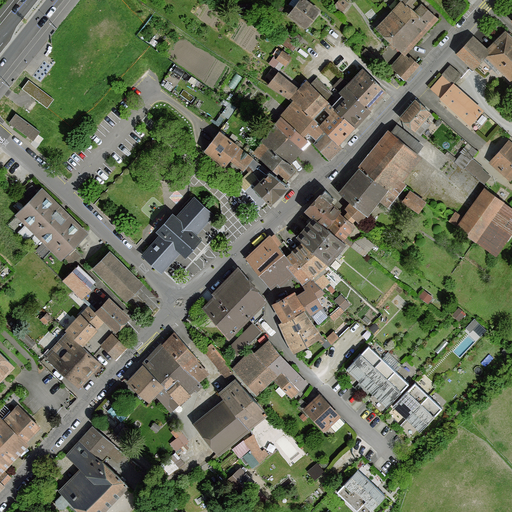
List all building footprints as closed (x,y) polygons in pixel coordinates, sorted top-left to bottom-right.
[(318,11),(304,0),(302,0),(291,15),(306,26),(318,11)] [(414,0),(401,0),(402,1),(393,12),(377,29),(403,53),(427,25),(431,28),(438,19),(423,5),(416,13),(413,10),(416,7),(412,3),(414,0)] [(303,38),(293,30),(289,35),(299,43),(303,38)] [(511,38),(508,34),(497,45),(511,58),(511,38)] [(298,45),(285,36),(282,42),(294,50),(298,45)] [(474,69),(487,55),(489,53),(473,37),(458,53),(471,66),(474,69)] [(489,53),(487,55),(511,79),(511,58),(497,45),(489,53)] [(290,57),(283,52),(278,58),(285,63),(290,57)] [(397,73),(410,58),(403,53),(391,67),(397,73)] [(419,66),(410,58),(397,73),(406,81),(419,66)] [(443,76),(452,83),(461,74),(452,66),(443,76)] [(272,80),(277,75),(271,70),(267,76),(272,80)] [(365,70),(347,88),(369,109),(386,91),(365,70)] [(269,85),(289,98),(290,97),(297,89),(278,73),(277,75),(272,80),(269,85)] [(450,89),(454,85),(452,83),(443,76),(440,79),(450,89)] [(317,79),(311,84),(328,100),(333,95),(317,79)] [(450,89),(440,79),(431,89),(442,99),(450,89)] [(30,81),(24,89),(48,107),(54,100),(30,81)] [(337,89),(342,93),(347,88),(342,83),(337,89)] [(325,109),(330,103),(328,100),(311,84),(303,93),(296,102),(306,111),(315,119),(325,109)] [(454,85),(450,89),(442,99),(470,124),(483,111),(454,85)] [(348,99),(338,111),(353,126),(369,109),(347,88),(342,93),(348,99)] [(303,93),(297,89),(290,97),(296,102),(303,93)] [(430,112),(417,100),(401,118),(415,130),(421,123),(426,117),(430,112)] [(61,111),(73,121),(82,111),(70,101),(61,111)] [(296,102),(288,111),(300,121),(306,111),(296,102)] [(332,116),(322,126),(326,130),(338,143),(353,126),(338,111),(330,103),(325,109),(332,116)] [(325,109),(315,119),(322,126),(332,116),(325,109)] [(288,111),(282,118),(303,137),(309,130),(300,121),(288,111)] [(315,119),(306,111),(300,121),(309,130),(318,139),(326,130),(322,126),(315,119)] [(16,114),(10,122),(34,141),(40,132),(16,114)] [(430,121),(426,117),(421,123),(426,127),(430,121)] [(279,118),(274,123),(277,125),(300,146),(307,140),(303,137),(282,118),(281,120),(279,118)] [(262,140),(277,125),(274,123),(270,119),(257,134),(262,140)] [(420,134),(426,127),(421,123),(415,130),(420,134)] [(261,141),(263,142),(286,161),(292,153),(295,156),(302,148),(300,146),(277,125),(262,140),(261,141)] [(338,143),(326,130),(318,139),(314,143),(329,159),(342,146),(338,143)] [(383,142),(409,164),(419,151),(393,130),(383,142)] [(248,163),(253,158),(220,132),(205,151),(226,167),(233,157),(245,166),(248,163)] [(263,142),(255,152),(273,168),(274,167),(289,180),(297,171),(286,161),(263,142)] [(409,164),(383,142),(340,193),(352,203),(367,215),(379,199),(388,206),(403,186),(396,180),(409,164)] [(511,178),(511,147),(507,144),(492,161),(511,179),(511,178)] [(465,168),(471,161),(478,152),(472,147),(469,150),(465,147),(454,161),(464,169),(465,168)] [(261,164),(253,158),(248,163),(254,170),(257,167),(261,164)] [(471,161),(465,168),(476,177),(482,170),(471,161)] [(257,167),(267,178),(272,173),(261,164),(257,167)] [(289,186),(272,173),(267,178),(262,183),(256,188),(268,201),(271,203),(289,186)] [(256,188),(262,183),(258,179),(253,184),(256,188)] [(261,208),(268,201),(256,188),(253,184),(245,192),(261,208)] [(511,231),(511,209),(483,188),(456,224),(496,254),(511,231)] [(51,198),(42,190),(26,206),(18,214),(27,224),(51,198)] [(328,227),(338,215),(340,212),(330,203),(334,198),(326,190),(307,211),(315,217),(328,227)] [(426,203),(411,192),(404,201),(419,211),(426,203)] [(60,207),(51,198),(27,224),(35,232),(60,207)] [(212,215),(195,200),(177,220),(173,217),(160,231),(164,234),(152,247),(145,255),(162,270),(181,250),(186,254),(199,240),(193,236),(212,215)] [(367,215),(352,203),(346,208),(349,212),(355,219),(359,222),(367,215)] [(69,216),(60,207),(35,232),(44,240),(69,216)] [(349,212),(343,219),(350,225),(355,219),(349,212)] [(343,219),(338,215),(328,227),(343,240),(346,236),(353,227),(350,225),(343,219)] [(77,225),(69,216),(44,240),(53,249),(77,225)] [(346,243),(343,240),(328,227),(315,217),(297,238),(305,244),(326,263),(328,264),(346,243)] [(86,233),(77,225),(53,249),(62,258),(64,257),(73,247),(86,233)] [(260,273),(284,253),(271,236),(247,259),(260,273)] [(354,243),(346,236),(343,240),(346,243),(351,246),(354,243)] [(326,263),(305,244),(293,254),(312,276),(314,274),(326,263)] [(73,247),(64,257),(72,265),(81,256),(73,247)] [(295,271),(288,259),(284,253),(260,273),(270,286),(277,281),(279,284),(295,271)] [(141,285),(110,254),(96,268),(127,299),(141,285)] [(312,276),(293,254),(288,259),(295,271),(304,284),(313,278),(312,276)] [(75,293),(83,300),(96,286),(94,283),(97,281),(79,264),(75,268),(63,280),(75,293)] [(240,326),(249,317),(263,303),(266,299),(241,270),(215,296),(240,326)] [(314,274),(312,276),(313,278),(321,288),(323,290),(331,283),(322,274),(317,278),(314,274)] [(321,288),(313,278),(304,284),(309,292),(312,296),(321,288)] [(312,296),(309,292),(300,298),(314,319),(318,315),(315,310),(319,307),(312,296)] [(295,316),(304,312),(305,311),(294,294),(284,299),(295,316)] [(341,294),(334,300),(339,304),(344,310),(350,304),(341,294)] [(240,326),(215,296),(206,306),(231,336),(240,326)] [(128,317),(110,299),(96,313),(105,321),(115,330),(128,317)] [(295,316),(284,299),(275,304),(278,310),(285,321),(295,316)] [(323,312),(318,315),(314,319),(318,324),(337,306),(333,302),(323,312)] [(263,303),(249,317),(255,324),(265,315),(266,305),(263,303)] [(344,310),(340,306),(330,315),(334,320),(344,310)] [(105,321),(96,313),(90,307),(67,330),(69,332),(82,345),(105,321)] [(315,327),(304,312),(295,316),(285,321),(281,323),(290,343),(292,342),(297,351),(319,338),(322,336),(315,327)] [(51,318),(47,314),(41,320),(45,323),(51,318)] [(374,322),(369,328),(374,333),(379,327),(374,322)] [(263,332),(255,324),(242,337),(248,344),(249,345),(263,332)] [(101,363),(68,333),(46,357),(79,387),(101,363)] [(175,333),(164,345),(181,362),(185,367),(196,357),(175,333)] [(332,344),(339,337),(334,333),(327,339),(332,344)] [(114,335),(103,346),(116,359),(127,348),(114,335)] [(248,344),(242,337),(234,345),(239,351),(248,344)] [(212,344),(204,350),(215,362),(223,357),(212,344)] [(281,370),(288,364),(278,351),(272,344),(256,356),(273,376),(274,377),(281,370)] [(164,345),(158,351),(174,369),(181,362),(164,345)] [(362,381),(383,358),(369,346),(348,368),(362,381)] [(507,346),(502,351),(505,355),(510,350),(507,346)] [(158,351),(145,365),(163,384),(170,376),(186,394),(194,387),(197,390),(202,385),(198,381),(185,367),(181,362),(174,369),(158,351)] [(0,379),(14,365),(0,352),(0,379)] [(265,385),(273,376),(256,356),(253,353),(245,362),(265,385)] [(202,363),(196,357),(185,367),(198,381),(207,372),(201,365),(202,363)] [(226,361),(223,357),(215,362),(227,377),(233,372),(226,361)] [(396,371),(383,358),(362,381),(375,393),(396,371)] [(256,393),(265,385),(245,362),(236,371),(256,393)] [(288,364),(281,370),(299,390),(306,383),(288,364)] [(155,393),(163,384),(145,365),(130,381),(142,393),(147,388),(153,395),(155,393)] [(299,390),(281,370),(274,377),(292,396),(299,390)] [(409,383),(396,371),(375,393),(389,406),(409,383)] [(163,384),(155,393),(171,411),(188,396),(186,394),(170,376),(163,384)] [(228,402),(249,427),(267,413),(240,382),(223,397),(228,402)] [(415,383),(395,405),(408,417),(429,395),(415,383)] [(339,415),(321,395),(305,410),(324,430),(329,425),(339,415)] [(429,395),(408,417),(422,431),(443,408),(429,395)] [(307,404),(301,398),(297,405),(301,409),(307,404)] [(219,452),(249,427),(228,402),(198,425),(219,452)] [(9,404),(2,409),(6,415),(13,410),(9,404)] [(18,406),(4,422),(24,442),(39,427),(18,406)] [(346,422),(339,415),(329,425),(336,432),(346,422)] [(4,422),(0,425),(0,445),(11,456),(24,442),(4,422)] [(84,444),(101,459),(107,453),(114,444),(94,429),(82,442),(84,444)] [(183,433),(171,443),(178,451),(189,441),(183,433)] [(260,449),(254,437),(251,439),(253,443),(249,446),(254,452),(253,453),(257,457),(260,454),(257,450),(260,449)] [(101,459),(84,444),(70,458),(86,473),(65,494),(71,501),(82,511),(101,511),(129,484),(101,459)] [(126,455),(114,444),(107,453),(118,462),(126,455)] [(0,445),(0,467),(11,456),(0,445)] [(265,450),(260,454),(265,458),(269,455),(265,450)] [(242,492),(253,483),(239,469),(229,478),(242,492)] [(369,511),(385,496),(357,469),(337,490),(360,511),(369,511)] [(71,501),(65,494),(58,501),(57,504),(61,508),(64,508),(71,501)]
